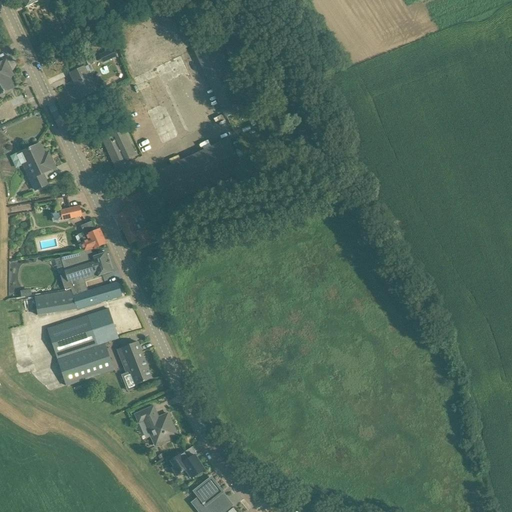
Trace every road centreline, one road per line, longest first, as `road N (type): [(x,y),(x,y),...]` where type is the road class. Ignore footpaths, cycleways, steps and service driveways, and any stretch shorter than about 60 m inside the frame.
road 1 (tertiary): [(267,511),(207,440),(3,0)]
road 2 (track): [(0,374),(120,450),(170,511)]
